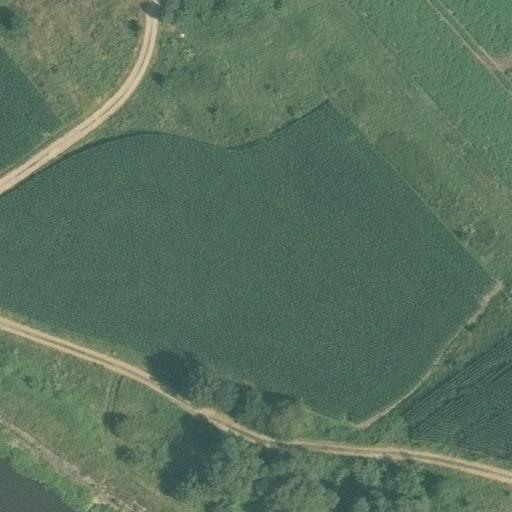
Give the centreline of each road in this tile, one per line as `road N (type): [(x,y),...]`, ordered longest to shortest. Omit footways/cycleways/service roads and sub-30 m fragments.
road 1 (track): [(511,478),(389,455),(264,447),(113,366),(0,325)]
road 2 (track): [(158,0),(151,41),(127,93),(0,189)]
